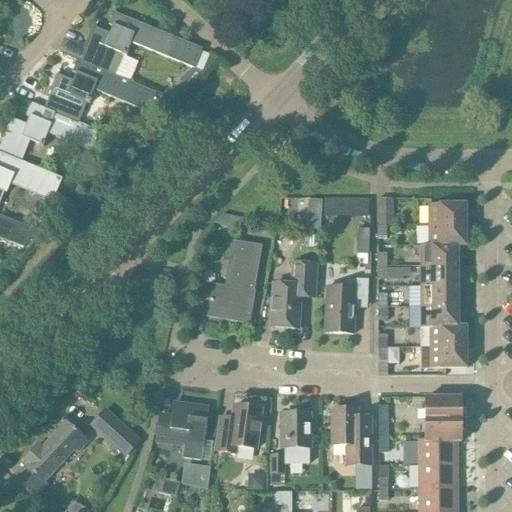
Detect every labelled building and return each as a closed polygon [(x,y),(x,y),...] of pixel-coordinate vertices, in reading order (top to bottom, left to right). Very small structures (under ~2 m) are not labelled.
[(77,61),(110,74),(110,73),(118,54),(122,55),(121,56),(126,58),(127,53),(126,53),(130,44),(194,70),(202,50),(114,13),(109,26),(112,27),(109,35),(94,29),(80,62),(77,61)] [(57,76),(44,109),(78,123),(78,122),(86,103),(89,104),(95,90),(144,110),(152,90),(110,73),(110,74),(77,61),(72,73),(76,75),(72,82),(57,76)] [(100,131),(78,122),(78,123),(44,109),(31,104),(26,116),(29,118),(26,126),(11,120),(0,146),(0,154),(21,163),(21,162),(30,141),(39,145),(39,146),(43,148),(45,143),(44,143),(47,133),(91,151),(100,131)] [(51,198),(59,178),(0,154),(0,210),(11,182),(51,198)] [(308,201),(307,212),(321,213),(322,202),(308,201)] [(323,201),(323,218),(368,219),(368,201),(323,201)] [(393,202),(377,202),(377,227),(386,227),(393,227),(393,202)] [(428,227),(466,227),(465,206),(428,206),(428,227)] [(0,239),(10,244),(24,249),(38,232),(18,223),(0,216),(0,239)] [(377,227),(378,241),(386,240),(386,227),(377,227)] [(458,247),(458,248),(466,248),(466,227),(428,227),(428,247),(458,247)] [(261,248),(233,243),(225,288),(213,287),(207,318),(208,318),(209,316),(231,320),(230,322),(249,325),(254,293),(253,293),(261,248)] [(428,247),(420,247),(421,268),(458,267),(458,248),(458,247),(428,247)] [(386,254),(378,254),(378,268),(386,268),(386,254)] [(315,284),(316,284),(317,272),(316,272),(316,266),(292,264),(291,286),(273,285),(270,329),(298,331),(300,299),(314,300),(315,284)] [(458,267),(421,268),(421,288),(458,288),(458,267)] [(378,268),(378,281),(387,281),(386,268),(378,268)] [(326,289),(325,314),(324,334),(353,336),(355,305),(367,305),(368,281),(347,280),(346,289),(326,289)] [(458,288),(421,288),(421,308),(458,308),(458,288)] [(387,295),(378,295),(378,309),(387,309),(387,295)] [(458,308),(421,308),(421,329),(458,329),(458,328),(458,308)] [(387,309),(378,309),(378,322),(387,322),(387,309)] [(429,350),(466,350),(466,328),(458,328),(458,329),(421,329),(421,349),(429,349),(429,350)] [(393,336),(387,336),(378,336),(378,349),(387,349),(393,349),(393,336)] [(387,349),(378,349),(378,377),(387,377),(387,349)] [(421,370),(429,370),(466,370),(466,350),(429,350),(429,349),(421,349),(421,370)] [(425,443),(457,443),(461,443),(460,399),(424,399),(425,442),(425,443)] [(204,438),(206,418),(208,410),(173,405),(171,426),(159,425),(156,443),(185,447),(183,459),(200,462),(204,438)] [(220,419),(217,439),(215,453),(235,455),(236,448),(256,451),(261,411),(233,407),(232,421),(220,419)] [(379,419),(387,419),(387,407),(378,407),(379,419)] [(125,458),(139,442),(105,411),(91,427),(125,458)] [(357,419),(357,411),(332,411),(332,447),(346,447),(346,467),(371,467),(371,419),(357,419)] [(270,458),(270,476),(284,476),(284,467),(309,467),(309,450),(309,435),(309,415),(282,415),(282,450),(284,450),(284,458),(270,458)] [(379,419),(379,427),(379,431),(387,431),(387,419),(379,419)] [(87,442),(80,436),(65,423),(56,433),(59,436),(45,452),(38,446),(21,464),(25,467),(14,480),(36,500),(48,486),(44,482),(74,449),(77,453),(87,442)] [(387,431),(379,431),(379,442),(387,442),(387,431)] [(387,442),(379,442),(379,454),(387,454),(387,442)] [(418,467),(457,467),(457,443),(425,443),(425,442),(418,442),(418,467)] [(211,489),(213,466),(186,465),(184,487),(211,489)] [(419,491),(457,491),(457,467),(418,467),(419,491)] [(248,477),(248,493),(264,493),(264,476),(248,477)] [(162,480),(158,495),(176,499),(179,484),(162,480)] [(379,491),(388,491),(388,480),(379,480),(379,491)] [(388,491),(379,491),(379,503),(388,503),(388,491)] [(418,511),(457,511),(457,491),(419,491),(418,511)] [(342,511),(342,498),(332,498),(332,511),(342,511)]
